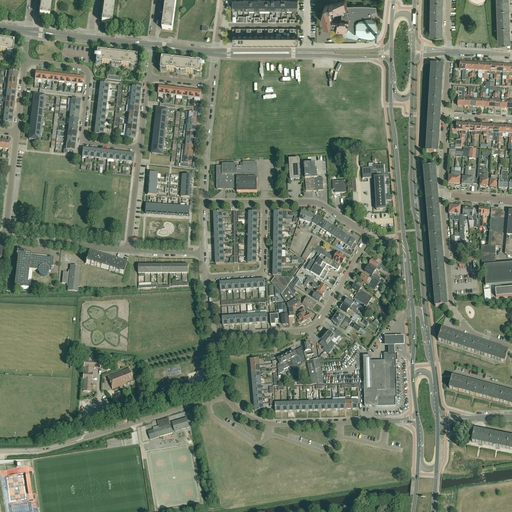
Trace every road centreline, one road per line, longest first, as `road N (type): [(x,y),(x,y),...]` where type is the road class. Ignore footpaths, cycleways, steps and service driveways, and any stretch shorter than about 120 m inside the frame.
road 1 (residential): [(212,337),(315,326),(369,235),(315,202),(262,202)]
road 2 (secondary): [(434,388),(410,182),(411,94)]
road 3 (secondary): [(390,90),(413,311),(412,378)]
road 4 (unclassified): [(0,451),(48,449),(205,399)]
road 5 (residential): [(139,149),(83,141),(87,70),(24,61)]
road 6 (residential): [(511,348),(468,331),(451,308),(442,195)]
road 7 (residential): [(128,250),(4,237)]
road 8 (residential): [(204,273),(259,270),(262,202)]
